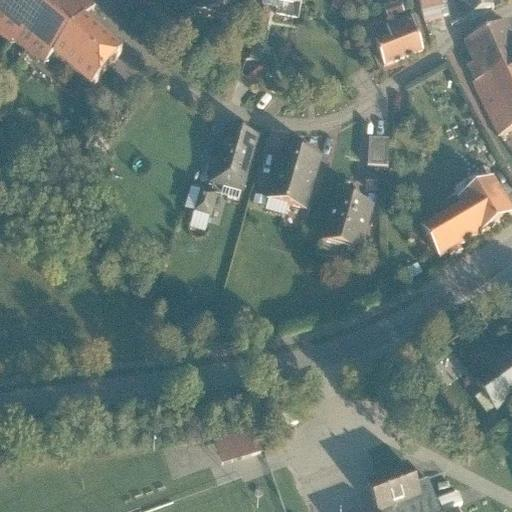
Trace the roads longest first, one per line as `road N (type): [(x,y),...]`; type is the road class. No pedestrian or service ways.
road 1 (secondary): [(511,255),(383,336),(316,360),(0,404)]
road 2 (residential): [(106,4),(154,73),(224,112),(279,127),(337,123),(436,59)]
road 3 (residential): [(447,51),(511,174)]
